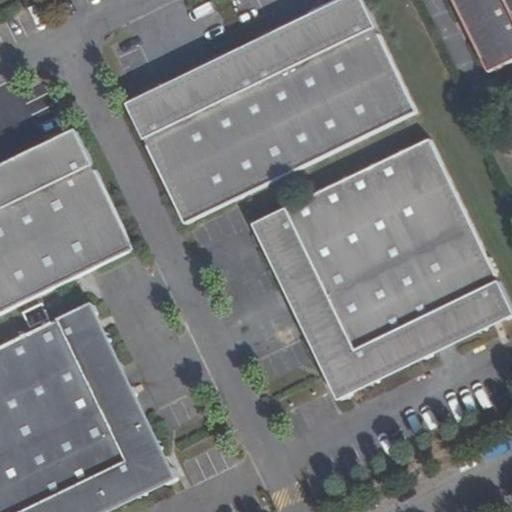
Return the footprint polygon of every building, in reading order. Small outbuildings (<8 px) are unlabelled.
[(353,142),(421,111),(369,0),(342,0),(299,20),(223,54),(132,96),(188,218),(278,177),(353,142)] [(511,0),(454,0),(490,72),(511,61),(511,0)] [(0,302),(91,261),(134,241),(79,121),(38,140),(0,157),(0,302)] [(346,385),(348,391),(368,382),(445,347),(511,316),(511,309),(432,137),(365,169),(290,204),(267,215),(346,385)] [(81,299),(0,336),(0,511),(85,511),(161,477),(81,299)]
